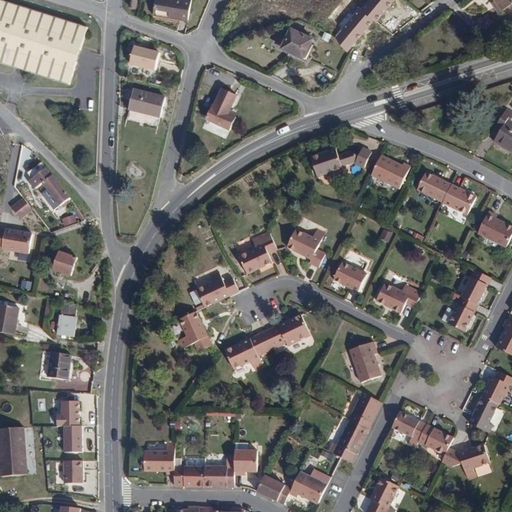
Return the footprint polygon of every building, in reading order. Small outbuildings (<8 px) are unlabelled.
[(0,0),(0,63),(68,86),(86,29),(0,0)] [(191,0),(156,0),(154,15),(188,21),(191,0)] [(393,2),(390,0),(367,0),(361,8),(375,20),(376,21),(393,2)] [(511,5),(511,0),(494,0),(496,2),(492,5),(499,15),(511,5)] [(349,48),(375,20),(361,8),(359,6),(334,34),(349,48)] [(304,62),(314,41),(292,29),(288,37),(283,46),(281,51),(304,62)] [(283,46),(288,37),(281,33),(276,42),(283,46)] [(156,72),(161,55),(136,48),(131,65),(156,72)] [(229,109),(237,92),(223,86),(214,105),(212,104),(207,117),(230,127),(236,114),(235,112),(229,109)] [(162,119),(167,100),(135,92),(130,112),(162,119)] [(511,150),(511,122),(507,120),(510,115),(503,112),(497,123),(503,127),(495,142),(511,150)] [(365,168),(373,151),(364,147),(360,156),(358,161),(356,164),(365,168)] [(338,156),(336,150),(312,158),(319,177),(343,169),(342,166),(338,156)] [(358,161),(360,156),(351,152),(338,156),(342,166),(358,161)] [(401,190),(412,167),(405,163),(404,166),(383,156),(373,176),(401,190)] [(57,177),(45,165),(32,176),(37,181),(34,184),(41,191),(49,184),(54,191),(59,197),(66,205),(73,199),(75,197),(58,177),(57,177)] [(453,185),(426,172),(418,189),(444,202),(453,185)] [(468,214),(477,197),(453,185),(444,202),(468,214)] [(59,197),(54,191),(50,193),(50,197),(51,199),(56,200),(59,197)] [(31,209),(23,197),(16,201),(24,213),(31,209)] [(67,207),(75,201),(73,199),(66,205),(67,207)] [(24,213),(16,201),(10,205),(19,217),(24,213)] [(507,247),(511,236),(511,226),(496,219),(497,215),(489,211),(478,233),(507,247)] [(6,229),(6,232),(0,230),(0,245),(3,246),(3,249),(30,253),(33,234),(6,229)] [(318,250),(326,233),(317,229),(313,237),(296,229),(287,246),(312,258),(310,263),(319,268),(326,254),(318,250)] [(278,249),(271,235),(270,231),(253,239),(257,248),(241,256),(249,273),(275,261),(271,253),(278,249)] [(70,273),(75,255),(56,251),(52,269),(70,273)] [(358,292),(367,274),(343,262),(334,280),(358,292)] [(479,306),(491,279),(475,271),(462,298),(479,306)] [(198,289),(206,306),(238,291),(232,279),(226,282),(223,277),(198,289)] [(413,306),(420,292),(403,284),(400,290),(383,282),(374,300),(399,312),(404,302),(413,306)] [(466,331),(479,306),(462,298),(456,311),(450,324),(466,331)] [(75,336),(77,317),(76,316),(78,305),(63,301),(62,315),(61,315),(59,334),(75,336)] [(0,332),(14,335),(18,307),(0,304),(0,332)] [(450,324),(456,311),(449,308),(443,320),(450,324)] [(214,345),(197,311),(180,319),(188,335),(178,340),(183,349),(195,344),(199,352),(214,345)] [(312,335),(302,314),(266,332),(274,349),(281,346),(276,337),(283,333),(287,342),(289,346),(312,335)] [(511,355),(511,321),(507,319),(503,328),(506,329),(497,348),(511,355)] [(274,349),(266,332),(226,351),(234,369),(251,361),(255,370),(264,366),(259,356),(274,349)] [(287,342),(283,333),(276,337),(281,346),(287,342)] [(377,354),(373,342),(351,350),(361,383),(382,376),(374,355),(377,354)] [(72,382),(75,358),(55,355),(52,380),(72,382)] [(500,404),(510,384),(511,384),(511,376),(499,370),(496,377),(493,375),(483,395),(499,403),(500,404)] [(172,392),(168,406),(178,409),(182,395),(172,392)] [(370,430),(383,403),(363,394),(350,420),(370,430)] [(489,423),(499,403),(483,395),(482,396),(473,415),(477,417),(473,424),(490,432),(493,425),(489,423)] [(64,426),(80,426),(79,400),(61,401),(62,416),(57,416),(57,426),(64,426)] [(426,429),(399,416),(391,432),(418,445),(426,429)] [(354,463),(370,430),(350,420),(339,444),(334,453),(342,457),(354,463)] [(80,426),(64,426),(64,453),(83,452),(83,426),(80,426)] [(29,475),(25,427),(0,429),(0,454),(2,477),(29,475)] [(448,452),(453,442),(426,429),(418,445),(445,459),(448,452)] [(334,453),(339,444),(335,442),(331,452),(334,453)] [(258,471),(258,451),(235,450),(235,467),(235,475),(247,475),(247,471),(258,471)] [(490,467),(485,450),(460,459),(448,452),(445,459),(441,466),(453,472),(463,469),(468,485),(478,482),(475,472),(490,467)] [(176,458),(176,452),(146,452),(146,469),(167,469),(167,471),(176,471),(176,467),(176,458)] [(191,467),(191,461),(189,458),(176,458),(176,467),(191,467)] [(83,461),(64,461),(65,485),(84,484),(83,461)] [(205,486),(205,467),(191,467),(176,467),(176,471),(176,486),(205,486)] [(235,475),(235,467),(205,467),(205,486),(235,487),(235,475)] [(319,503),(328,485),(301,471),(293,488),(290,493),(298,496),(299,493),(319,503)] [(290,493),(293,488),(266,475),(258,491),(285,504),(290,493)] [(387,511),(401,486),(383,477),(369,506),(371,507),(368,511),(387,511)]
